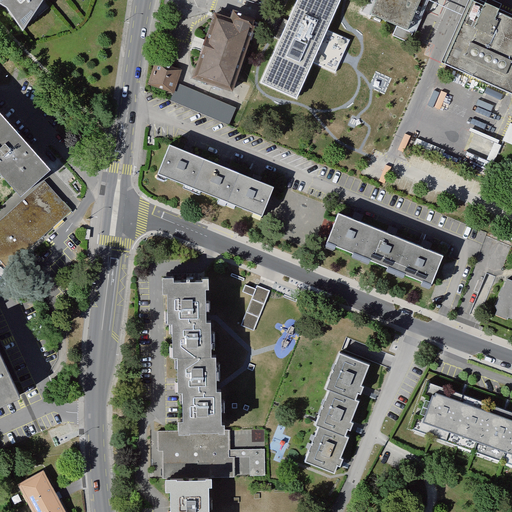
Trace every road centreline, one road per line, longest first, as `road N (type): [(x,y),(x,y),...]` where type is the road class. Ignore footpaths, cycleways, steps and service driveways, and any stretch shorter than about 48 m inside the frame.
road 1 (residential): [(511,358),(143,214),(117,211)]
road 2 (tertiary): [(117,211),(97,414),(103,511)]
road 3 (tertiary): [(117,211),(145,0)]
